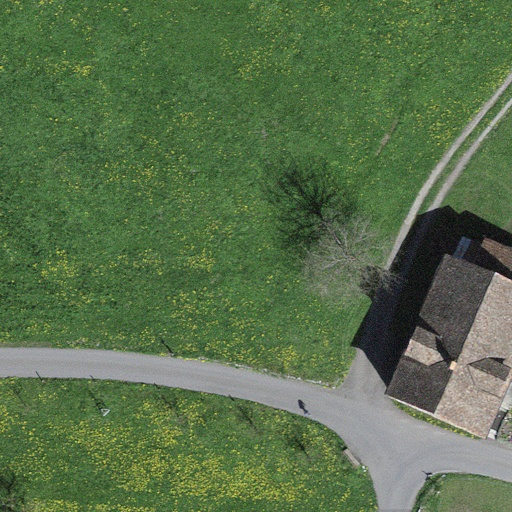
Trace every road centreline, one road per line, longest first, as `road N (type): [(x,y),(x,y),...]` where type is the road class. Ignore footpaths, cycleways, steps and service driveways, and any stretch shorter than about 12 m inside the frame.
road 1 (unclassified): [(0,363),(167,375),(278,394),(402,434),(395,511)]
road 2 (track): [(511,91),(430,198),(342,415)]
